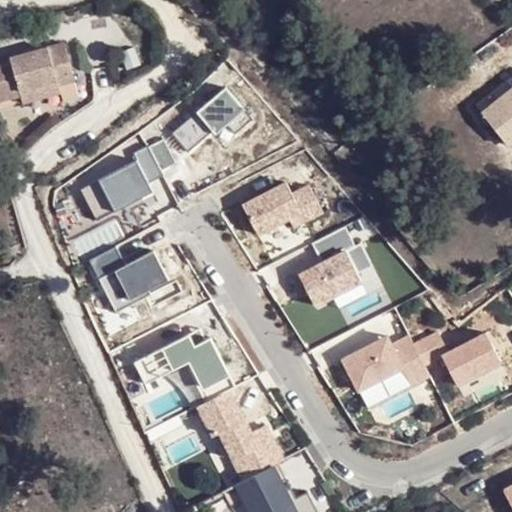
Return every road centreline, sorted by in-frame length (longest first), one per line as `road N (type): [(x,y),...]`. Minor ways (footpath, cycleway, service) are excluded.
road 1 (residential): [(166,511),(25,202),(37,159),(173,66),(180,35),(159,0)]
road 2 (residential): [(511,420),(408,471),(370,471),(350,459),(197,225)]
